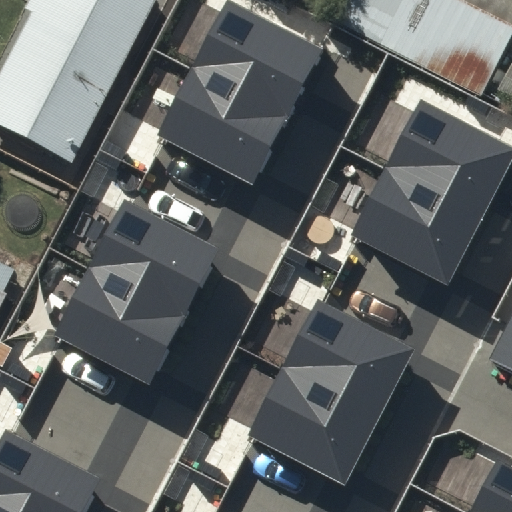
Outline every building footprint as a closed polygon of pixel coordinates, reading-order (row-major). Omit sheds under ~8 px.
[(151,0),(40,0),(0,77),(0,125),(69,160),(151,0)] [(511,35),(511,31),(451,0),(360,0),(348,24),(482,94),(511,35)] [(226,1),(160,134),(255,181),(321,48),(226,1)] [(417,102),(351,235),(445,282),(511,149),(417,102)] [(123,205),(57,338),(151,384),(217,252),(123,205)] [(316,304),(250,436),(344,483),(410,350),(316,304)] [(511,325),(493,364),(511,373),(511,325)] [(177,368),(146,419),(188,444),(191,439),(203,446),(230,400),(177,368)] [(3,434),(0,440),(0,511),(82,511),(97,481),(3,434)] [(473,511),(511,511),(511,471),(498,465),(473,511)]
